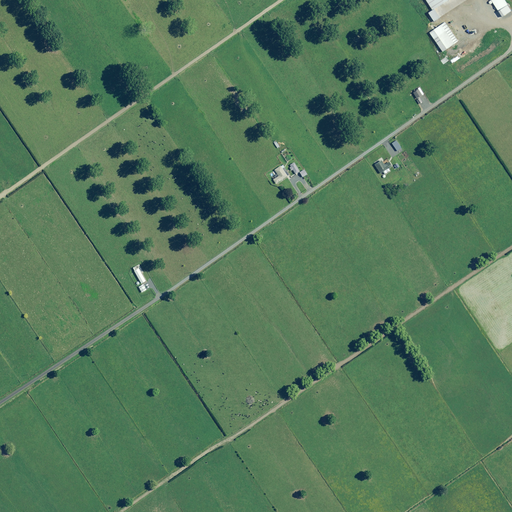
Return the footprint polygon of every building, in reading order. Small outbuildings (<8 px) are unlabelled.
[(503,13),(494,0),(486,6),(496,20),(503,15),(502,14),(503,13)] [(454,44),(445,31),(433,39),(442,52),(454,44)] [(478,57),(473,49),(466,54),(471,61),(478,57)] [(401,148),(396,140),(392,143),(397,151),(401,148)] [(384,165),(381,161),(374,165),(380,174),(383,172),(384,174),(390,171),(388,168),(392,166),(389,162),(384,165)] [(299,172),(294,163),(290,165),(291,167),(289,168),(291,171),(293,170),(295,174),(299,172)] [(284,167),(283,165),(274,170),(278,176),(273,180),(276,184),(287,176),(282,168),(284,167)] [(278,243),(273,239),(270,242),(271,242),(266,248),(271,252),(278,243)]
